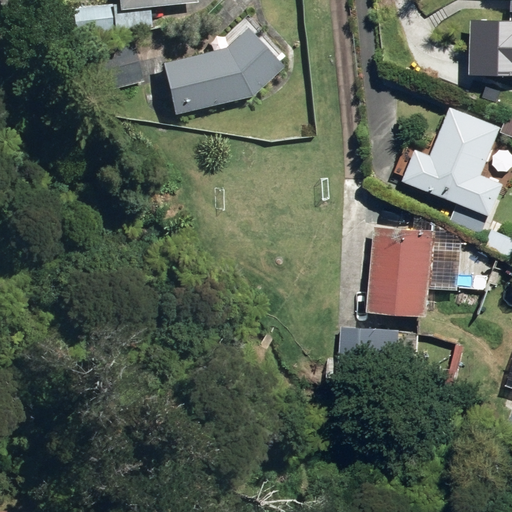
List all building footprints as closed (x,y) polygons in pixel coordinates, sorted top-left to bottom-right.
[(80,6),(83,34),(151,28),(149,7),(198,3),(198,0),(117,0),(118,2),(80,6)] [(472,76),(511,76),(511,18),(473,17),(472,76)] [(162,62),(175,115),(251,98),(284,66),(247,27),(226,48),(162,62)] [(90,57),(101,94),(142,82),(132,45),(90,57)] [(452,220),(483,232),(490,215),(494,217),(508,184),(485,174),(505,126),(453,105),(433,154),(419,148),(414,161),(404,157),(398,173),(407,177),(405,180),(459,203),(452,220)] [(371,313),(431,318),(437,231),(378,226),(371,313)] [(486,239),(506,250),(511,239),(493,228),(486,239)] [(341,365),(400,367),(401,328),(341,327),(341,332),(326,331),(326,360),(341,360),(341,365)] [(446,399),(452,400),(464,346),(458,344),(446,399)]
